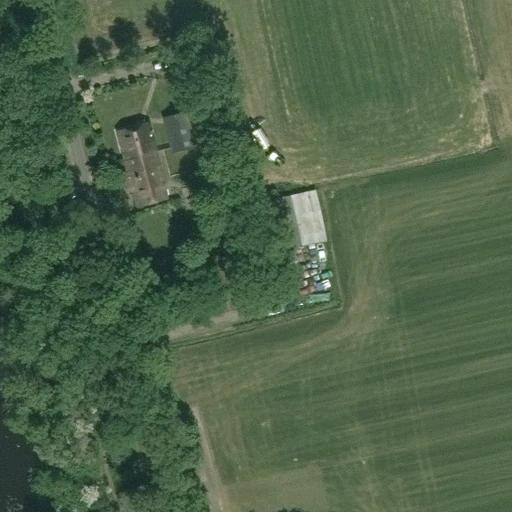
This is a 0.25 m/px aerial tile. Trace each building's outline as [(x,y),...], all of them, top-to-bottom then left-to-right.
[(197,51),(175,56),(179,77),(201,72),(197,51)] [(163,118),(172,154),(196,148),(187,112),(163,118)] [(128,172),(124,173),(129,193),(133,192),(137,208),(168,200),(149,124),(117,132),(128,172)] [(243,258),(248,278),(265,274),(260,254),(243,258)] [(220,255),(193,262),(201,293),(228,287),(220,255)]
